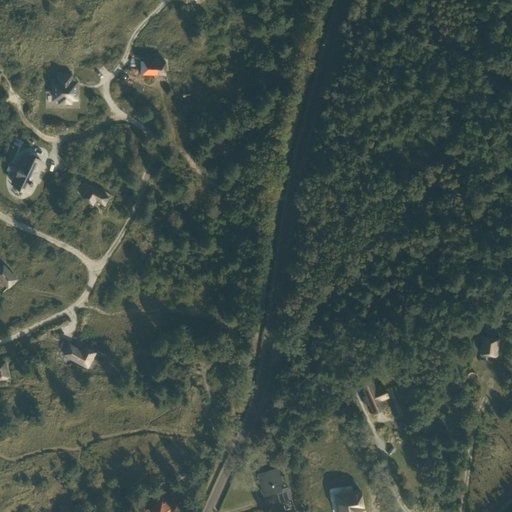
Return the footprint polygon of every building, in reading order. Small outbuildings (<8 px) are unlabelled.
[(165,74),(165,62),(154,62),(154,60),(140,60),(140,74),(154,74),(154,73),(165,74)] [(53,82),(53,99),(60,99),(70,99),(77,99),(77,86),(71,86),(71,82),(71,75),(70,75),(70,71),(65,71),(65,75),(59,75),(59,82),(53,82)] [(27,154),(13,183),(28,190),(41,161),(27,154)] [(104,204),(108,197),(82,182),(77,190),(84,194),(82,198),(92,204),(95,199),(104,204)] [(0,279),(8,288),(17,279),(3,265),(0,267),(0,279)] [(485,322),(484,330),(483,330),(480,352),(496,355),(500,332),(498,332),(499,324),(485,322)] [(83,351),(69,344),(64,354),(91,368),(96,359),(93,358),(93,357),(92,356),(95,352),(85,346),(83,351)] [(0,378),(9,376),(4,362),(0,363),(0,378)] [(374,380),(359,387),(367,406),(370,410),(384,404),(382,399),(382,398),(387,396),(382,384),(376,386),(374,380)] [(277,468),(257,474),(260,483),(261,483),(264,495),(267,494),(277,491),(280,502),(291,498),(288,487),(281,489),(279,483),(282,482),(280,477),(277,468)] [(360,490),(336,494),(338,511),(361,511),(363,509),(360,490)] [(168,511),(175,502),(162,493),(156,503),(157,504),(151,511),(168,511)]
